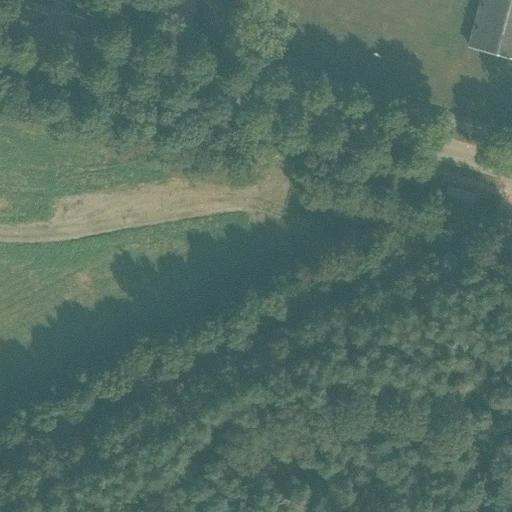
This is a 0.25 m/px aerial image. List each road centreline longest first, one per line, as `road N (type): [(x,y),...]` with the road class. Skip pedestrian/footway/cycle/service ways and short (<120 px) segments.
road 1 (track): [(0,467),(485,228),(511,205)]
road 2 (secondary): [(511,171),(0,27)]
